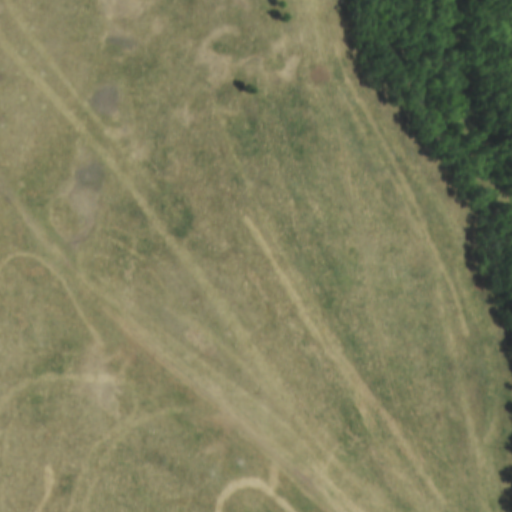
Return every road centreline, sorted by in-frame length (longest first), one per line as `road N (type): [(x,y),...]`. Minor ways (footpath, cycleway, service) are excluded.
road 1 (track): [(425,511),(359,253),(314,0)]
road 2 (track): [(0,183),(121,328),(332,511)]
